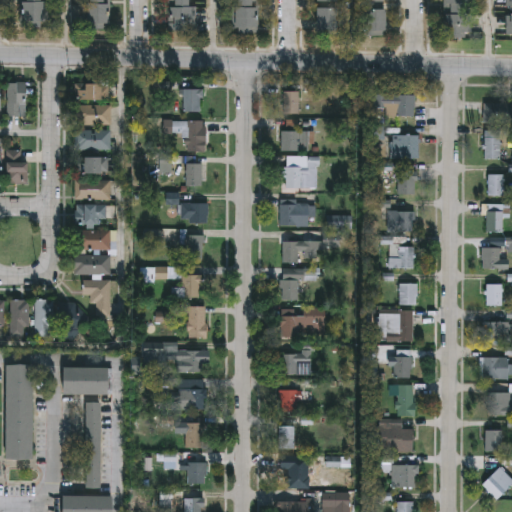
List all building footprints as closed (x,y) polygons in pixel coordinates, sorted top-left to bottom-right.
[(20,0),(47,0),(47,25),(20,25),(20,0)] [(108,0),(109,28),(80,28),(80,2),(81,2),(81,0),(108,0)] [(168,0),(193,0),(193,31),(168,31),(168,0)] [(257,0),(257,30),(234,30),(234,0),(257,0)] [(364,0),(385,0),(386,35),(365,35),(364,0)] [(469,0),(470,38),(442,38),(441,0),(469,0)] [(338,8),(338,34),(315,34),(315,8),(338,8)] [(19,103),(19,115),(7,115),(7,83),(27,83),(27,103),(19,103)] [(75,100),(75,83),(106,83),(106,100),(75,100)] [(184,112),(184,89),(204,89),(204,112),(184,112)] [(285,114),(285,91),(300,91),(300,114),(285,114)] [(416,95),(416,116),(385,116),(385,107),(375,107),(375,95),(416,95)] [(111,104),(111,124),(77,124),(77,104),(111,104)] [(511,124),(483,124),(483,104),(511,104),(511,124)] [(184,152),(184,134),(173,134),(173,121),(205,121),(205,152),(184,152)] [(501,159),(484,159),(484,130),(501,130),(501,159)] [(283,151),(283,131),(313,131),(313,151),(283,151)] [(420,159),(393,159),(393,136),(420,136),(420,159)] [(7,183),(7,149),(22,149),(22,161),(28,161),(28,183),(7,183)] [(109,157),(109,173),(82,173),(82,157),(109,157)] [(287,188),(287,157),(320,157),(320,188),(287,188)] [(186,185),(186,163),(204,163),(204,185),(186,185)] [(398,195),(398,171),(418,171),(418,195),(398,195)] [(488,196),(488,175),(504,175),(504,196),(488,196)] [(75,179),(112,179),(112,199),(75,199),(75,179)] [(314,202),(314,227),(280,227),(281,202),(314,202)] [(209,222),(181,222),(181,203),(209,203),(209,222)] [(75,204),(109,204),(109,224),(75,224),(75,204)] [(485,232),(485,204),(509,204),(509,217),(503,217),(503,232),(485,232)] [(388,232),(388,212),(416,212),(416,232),(388,232)] [(111,230),(111,249),(74,249),(74,230),(111,230)] [(284,241),(325,241),(325,234),(341,234),(340,249),(319,249),(319,262),(283,262),(284,241)] [(186,235),(205,235),(204,260),(186,260),(186,235)] [(416,268),(389,268),(389,258),(400,258),(400,246),(416,246),(416,268)] [(482,269),(482,248),(501,248),(501,269),(482,269)] [(110,273),(74,274),(74,255),(110,255),(110,273)] [(203,298),(182,298),(182,278),(170,278),(170,268),(181,268),(181,275),(203,275),(203,298)] [(282,269),(318,269),(318,281),(301,281),(301,300),(282,300),(282,269)] [(95,295),(83,295),(83,280),(110,280),(110,319),(95,319),(95,295)] [(400,305),(400,283),(418,283),(418,305),(400,305)] [(486,305),(486,284),(502,284),(502,305),(486,305)] [(11,337),(11,300),(30,300),(30,337),(11,337)] [(35,336),(35,300),(53,300),(53,336),(35,336)] [(62,320),(57,320),(57,302),(75,302),(90,319),(69,337),(61,327),(65,324),(62,320)] [(190,338),(189,307),(207,307),(208,338),(190,338)] [(414,342),(387,342),(387,311),(414,311),(414,342)] [(327,337),(282,336),(282,313),(327,313),(327,337)] [(511,342),(483,342),(483,323),(511,323),(511,342)] [(300,377),(282,377),(282,354),(302,354),(302,348),(313,348),(313,365),(300,365),(300,377)] [(413,379),(395,379),(395,358),(398,358),(398,350),(413,350),(413,379)] [(177,362),(177,351),(205,351),(205,373),(187,373),(187,362),(177,362)] [(480,380),(480,358),(509,358),(509,380),(480,380)] [(6,460),(6,367),(32,367),(32,460),(6,460)] [(110,369),(110,397),(64,397),(64,369),(110,369)] [(206,410),(188,410),(188,400),(175,400),(175,380),(206,380),(206,410)] [(416,385),(416,417),(398,417),(398,385),(416,385)] [(281,414),(281,391),(300,391),(300,414),(281,414)] [(511,417),(488,417),(488,393),(511,393),(511,417)] [(100,405),(100,489),(86,489),(86,405),(100,405)] [(205,448),(186,448),(186,423),(205,423),(205,448)] [(392,427),(415,427),(415,452),(381,452),(381,423),(392,423),(392,427)] [(279,450),(279,427),(296,427),(296,450),(279,450)] [(485,431),(502,431),(502,452),(485,452),(485,431)] [(179,468),(166,468),(166,457),(179,457),(179,468)] [(327,458),(337,458),(337,460),(351,460),(351,466),(327,466),(327,458)] [(206,462),(206,482),(189,482),(189,462),(206,462)] [(280,464),(318,464),(318,486),(280,486),(280,464)] [(392,486),(392,465),(420,465),(420,486),(392,486)] [(511,485),(497,500),(482,485),(500,467),(511,479),(511,485)] [(323,511),(323,492),(351,492),(351,511),(323,511)] [(64,511),(64,496),(113,496),(113,511),(64,511)] [(160,511),(160,497),(203,497),(203,511),(160,511)] [(275,511),(275,501),(313,499),(313,511),(275,511)] [(397,511),(397,500),(414,500),(414,511),(397,511)]
